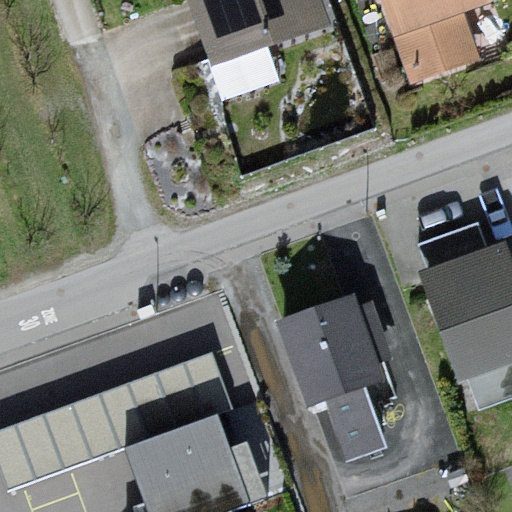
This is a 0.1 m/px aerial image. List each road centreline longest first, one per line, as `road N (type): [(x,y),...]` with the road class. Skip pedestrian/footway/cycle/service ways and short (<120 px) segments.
road 1 (unknown): [(72,0),(152,212),(173,230),(221,236),(322,511)]
road 2 (unclassified): [(0,319),(511,129)]
